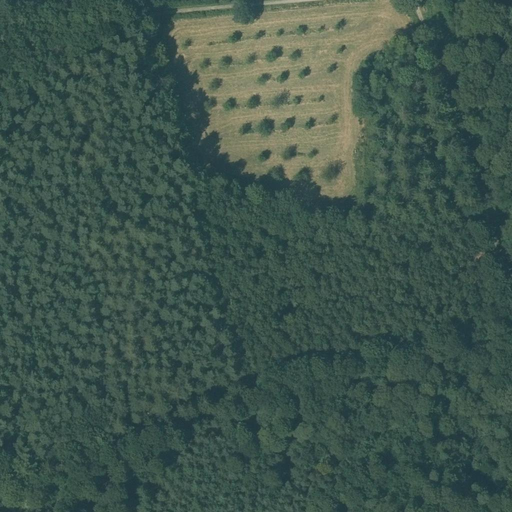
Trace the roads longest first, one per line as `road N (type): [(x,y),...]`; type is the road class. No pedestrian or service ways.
road 1 (track): [(309,0),(152,13),(0,106)]
road 2 (track): [(413,0),(511,294)]
